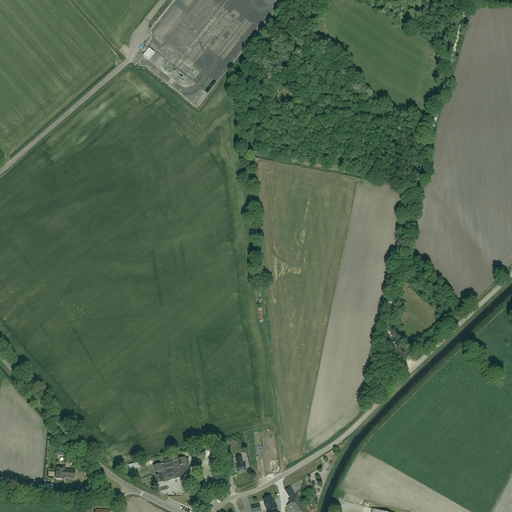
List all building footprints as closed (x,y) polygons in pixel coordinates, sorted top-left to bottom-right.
[(129,31),(135,26),(128,18),(122,24),(129,31)] [(125,35),(128,33),(121,25),(118,27),(125,35)] [(122,38),(124,36),(117,29),(115,31),(122,38)] [(118,42),(121,39),(114,32),(111,35),(118,42)] [(115,45),(117,43),(110,36),(108,38),(115,45)] [(209,47),(225,60),(229,54),(226,52),(229,48),(223,44),(222,46),(218,43),(215,46),(212,44),(209,47)] [(144,55),(149,59),(155,52),(150,48),(144,55)] [(201,86),(206,90),(211,82),(207,78),(201,86)] [(238,465),(236,466),(238,473),(247,471),(245,463),(244,464),(242,456),(236,458),(238,465)] [(161,464),(153,466),(155,472),(158,472),(159,475),(156,476),(158,483),(165,481),(165,482),(164,482),(165,482),(171,480),(178,478),(184,477),(184,476),(183,476),(190,474),(190,472),(190,471),(190,472),(191,472),(189,465),(189,458),(188,458),(188,459),(186,458),(185,457),(178,459),(178,460),(173,461),(172,458),(164,461),(164,464),(161,465),(161,464)] [(64,479),(64,477),(74,478),(75,471),(65,470),(65,469),(57,468),(55,479),(64,479)] [(295,511),(307,511),(297,494),(288,500),(295,511)] [(271,496),(263,500),(265,504),(264,504),(268,511),(277,508),(275,503),(274,500),(273,500),(271,496)]
